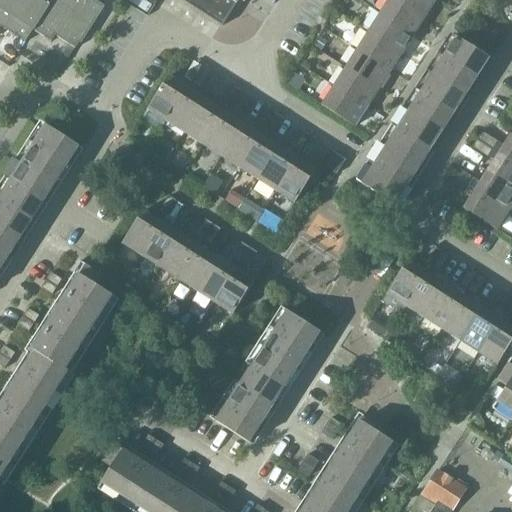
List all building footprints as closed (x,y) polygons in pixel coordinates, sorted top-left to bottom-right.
[(0,0),(0,29),(2,27),(23,41),(26,43),(34,31),(52,42),(56,36),(76,49),(80,43),(82,44),(106,7),(95,0),(0,0)] [(147,0),(156,5),(156,4),(158,0),(181,0),(223,26),(240,0),(241,0),(245,3),(247,0),(147,0)] [(390,0),(381,14),(414,35),(426,17),(399,0),(390,0)] [(399,0),(426,17),(436,0),(399,0)] [(339,5),(333,14),(350,25),(356,15),(339,5)] [(402,53),(414,35),(381,14),(370,32),(402,53)] [(391,71),(402,53),(370,32),(358,51),(391,71)] [(440,53),(464,69),(478,77),(490,58),(457,37),(453,44),(448,41),(440,53)] [(315,46),(321,50),(326,42),(320,38),(315,46)] [(70,59),(76,49),(69,45),(63,55),(70,59)] [(379,90),(391,71),(358,51),(346,69),(379,90)] [(478,77),(464,69),(440,53),(432,66),(436,69),(433,74),(453,87),(466,96),(478,77)] [(193,82),(202,67),(195,62),(185,77),(193,82)] [(202,67),(193,82),(200,87),(210,72),(202,67)] [(335,87),(367,108),(379,90),(346,69),(335,87)] [(466,96),(453,87),(433,74),(430,80),(425,77),(417,90),(454,114),(466,96)] [(148,110),(167,122),(188,89),(169,77),(148,110)] [(229,105),(238,90),(231,85),(221,101),(229,105)] [(335,87),(323,106),(355,127),(367,108),(335,87)] [(188,89),(167,122),(185,133),(206,101),(188,89)] [(238,90),(229,105),(236,110),(246,95),(238,90)] [(410,111),(430,124),(443,132),(454,114),(417,90),(409,103),(413,106),(410,111)] [(204,145),(225,112),(206,101),(185,133),(204,145)] [(265,129),(275,114),(267,109),(258,124),(265,129)] [(394,126),(430,150),(431,150),(443,132),(430,124),(410,111),(406,116),(402,113),(394,126)] [(222,157),(243,124),(225,112),(204,145),(222,157)] [(275,114),(265,129),(273,134),(282,118),(275,114)] [(240,168),(261,135),(243,124),(222,157),(240,168)] [(35,145),(54,157),(67,165),(79,147),(47,126),(43,132),(38,129),(30,142),(35,145)] [(385,139),(390,142),(386,147),(419,168),(431,150),(430,150),(394,126),(385,139)] [(302,152),(311,137),(304,132),(294,147),(302,152)] [(478,140),(493,150),(498,142),(483,133),(478,140)] [(261,135),(240,168),(258,180),(279,147),(261,135)] [(511,162),(511,135),(500,154),(511,162)] [(311,137),(302,152),(309,157),(319,142),(311,137)] [(493,150),(478,140),(473,148),(488,157),(493,150)] [(67,165),(54,157),(35,145),(30,142),(22,154),(26,157),(23,163),(56,184),(67,165)] [(276,191),(297,159),(279,147),(258,180),(276,191)] [(378,150),(370,163),(408,187),(419,168),(386,147),(383,153),(378,150)] [(346,161),(333,152),(324,166),(337,175),(346,161)] [(488,172),(511,187),(511,162),(500,154),(488,172)] [(276,191),(295,204),(316,171),(297,159),(276,191)] [(23,163),(20,168),(15,165),(7,178),(44,202),(56,184),(23,163)] [(408,187),(370,163),(362,176),(366,178),(363,184),(395,205),(408,187)] [(454,177),(470,186),(474,179),(459,169),(454,177)] [(476,191),(509,211),(511,206),(511,187),(488,172),(476,191)] [(470,186),(454,177),(449,184),(465,194),(470,186)] [(0,199),(32,220),(44,203),(44,202),(7,178),(0,188),(0,191),(3,194),(0,198),(0,199)] [(234,179),(229,190),(243,197),(249,187),(234,179)] [(476,191),(464,210),(497,230),(509,211),(476,191)] [(167,217),(177,201),(169,197),(160,212),(167,217)] [(0,199),(0,225),(7,230),(21,238),(32,220),(0,199)] [(177,201),(167,217),(175,221),(185,206),(177,201)] [(144,211),(123,244),(142,256),(163,223),(144,211)] [(204,240),(213,225),(206,220),(196,235),(204,240)] [(142,256),(160,268),(181,235),(163,223),(142,256)] [(21,238),(7,230),(0,225),(0,250),(9,256),(21,238)] [(213,225),(204,240),(211,245),(221,230),(213,225)] [(160,268),(178,279),(199,247),(181,235),(160,268)] [(240,263),(250,248),(242,243),(232,258),(240,263)] [(178,279),(197,291),(218,258),(199,247),(178,279)] [(432,267),(441,252),(434,247),(424,262),(432,267)] [(250,248),(240,263),(248,268),(257,253),(250,248)] [(0,270),(9,256),(0,250),(0,270)] [(441,252),(432,267),(439,272),(449,257),(441,252)] [(197,291),(215,303),(236,270),(218,258),(197,291)] [(0,480),(2,477),(76,362),(73,360),(113,296),(97,286),(103,276),(80,262),(73,272),(80,276),(33,350),(36,352),(0,407),(0,480)] [(402,314),(407,306),(428,274),(408,262),(383,302),(402,314)] [(236,270),(215,303),(234,315),(255,282),(236,270)] [(468,290),(478,275),(470,270),(460,286),(468,290)] [(46,281),(57,288),(62,280),(51,273),(46,281)] [(428,274),(407,306),(425,318),(446,286),(428,274)] [(478,275),(468,290),(476,295),(485,280),(478,275)] [(57,288),(46,281),(41,288),(52,295),(57,288)] [(443,330),(464,297),(446,286),(425,318),(443,330)] [(504,314),(511,301),(511,297),(507,294),(497,309),(504,314)] [(464,297),(443,330),(461,341),(482,309),(464,297)] [(23,317),(34,324),(39,316),(28,309),(23,317)] [(479,353),(500,320),(482,309),(461,341),(479,353)] [(271,328),(295,343),(308,351),(321,332),(288,311),(284,318),(279,315),(271,328)] [(34,324),(23,317),(18,325),(29,331),(34,324)] [(511,328),(500,320),(479,353),(498,365),(511,343),(511,328)] [(308,351),(295,343),(271,328),(263,340),(267,343),(264,349),(297,370),(308,351)] [(447,347),(453,350),(458,342),(452,338),(447,347)] [(4,347),(0,353),(0,354),(10,361),(15,354),(4,347)] [(264,349),(260,354),(256,351),(248,364),(285,388),(297,370),(264,349)] [(10,361),(0,354),(0,365),(2,367),(6,369),(10,361)] [(511,359),(498,381),(508,387),(498,403),(511,412),(511,359)] [(434,363),(431,369),(439,374),(443,368),(434,363)] [(239,377),(244,379),(241,385),(273,406),(285,388),(248,364),(239,377)] [(224,400),(248,415),(262,424),(273,406),(241,385),(237,390),(232,387),(224,400)] [(216,413),(221,416),(217,422),(249,443),(262,424),(248,415),(224,400),(216,413)] [(326,426),(337,433),(342,425),(331,418),(326,426)] [(348,511),(393,442),(385,437),(361,421),(302,511),(219,511),(124,451),(128,444),(118,437),(103,461),(112,467),(102,483),(147,511),(348,511)] [(337,433),(326,426),(322,434),(333,441),(337,433)] [(149,451),(156,441),(149,436),(142,447),(149,451)] [(156,441),(149,451),(157,456),(164,445),(156,441)] [(303,462),(314,469),(319,462),(308,455),(303,462)] [(511,461),(504,457),(500,463),(511,471),(511,461)] [(185,475),(192,464),(185,459),(178,470),(185,475)] [(314,469),(303,462),(298,470),(309,477),(314,469)] [(192,464),(185,475),(193,480),(200,469),(192,464)] [(426,499),(419,510),(422,511),(452,511),(467,490),(438,471),(421,496),(426,499)] [(222,498),(229,487),(221,482),(214,493),(222,498)] [(229,487),(222,498),(229,503),(236,492),(229,487)]
